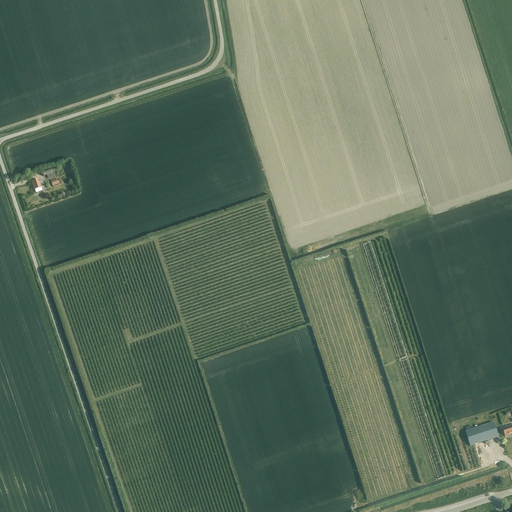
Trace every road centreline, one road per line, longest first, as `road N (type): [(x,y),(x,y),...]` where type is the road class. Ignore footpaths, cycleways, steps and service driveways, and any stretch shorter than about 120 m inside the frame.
road 1 (unclassified): [(119,511),(0,158)]
road 2 (unclassified): [(0,140),(204,72),(222,49),(216,0)]
